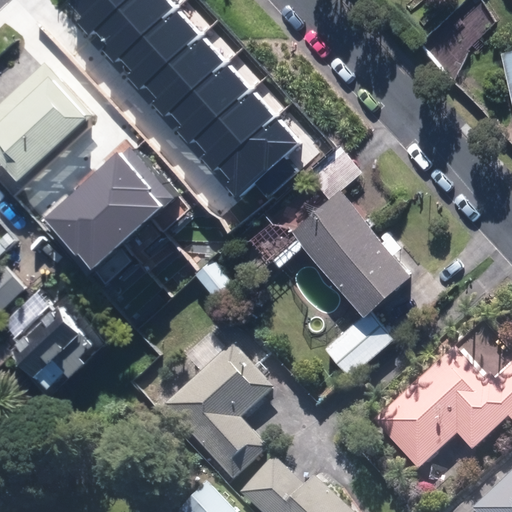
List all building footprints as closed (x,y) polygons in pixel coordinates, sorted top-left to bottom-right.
[(74,0),(66,8),(95,39),(137,0),(74,0)] [(159,0),(137,0),(95,39),(120,66),(174,16),(159,0)] [(174,16),(120,66),(145,93),(199,43),(174,16)] [(199,43),(145,93),(170,120),(224,70),(199,43)] [(511,56),(500,59),(511,114),(511,56)] [(0,167),(18,187),(89,121),(42,69),(0,107),(0,167)] [(224,70),(170,120),(195,146),(249,97),(224,70)] [(249,97),(195,146),(219,173),(273,123),(249,97)] [(273,123),(219,173),(243,199),(297,149),(273,123)] [(308,177),(329,203),(362,175),(340,148),(308,177)] [(80,260),(92,274),(159,215),(145,198),(148,195),(117,160),(45,224),(78,261),(80,260)] [(371,316),(411,280),(340,194),(329,203),(292,235),(313,266),(330,285),(363,324),(371,316)] [(210,294),(221,307),(239,293),(219,269),(201,284),(210,294)] [(9,356),(15,362),(12,364),(32,383),(34,381),(47,393),(64,376),(71,383),(88,366),(80,359),(89,350),(34,296),(3,328),(20,345),(9,356)] [(325,351),(350,381),(394,343),(371,316),(357,324),(325,351)] [(275,391),(235,348),(166,411),(233,485),(267,454),(239,424),(275,391)] [(511,370),(491,390),(452,349),(372,424),(420,474),(456,440),(472,456),(507,423),(511,427),(511,370)] [(345,511),(312,483),(305,490),(298,484),(273,462),(266,469),(240,499),(254,511),(345,511)] [(236,511),(206,480),(183,504),(176,511),(236,511)] [(511,511),(511,481),(476,511),(511,511)]
